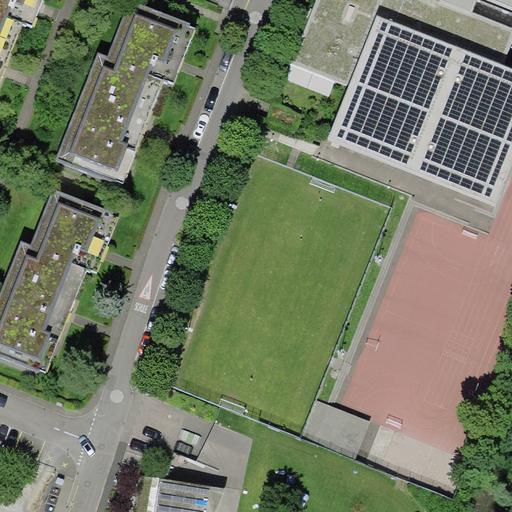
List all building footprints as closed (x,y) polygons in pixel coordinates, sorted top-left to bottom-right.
[(41,0),(0,0),(0,72),(19,22),(32,27),(41,0)] [(511,0),(317,0),(292,63),(347,87),(328,139),(494,205),(511,162),(511,67),(503,64),(511,40),(511,0)] [(194,30),(128,4),(107,58),(98,55),(56,162),(121,187),(162,81),(172,85),(194,30)] [(302,115),(272,102),(266,118),(295,130),(302,115)] [(117,217),(51,191),(31,245),(20,240),(0,290),(0,357),(45,374),(85,269),(95,273),(117,217)] [(210,511),(218,492),(141,476),(136,502),(134,511),(210,511)]
